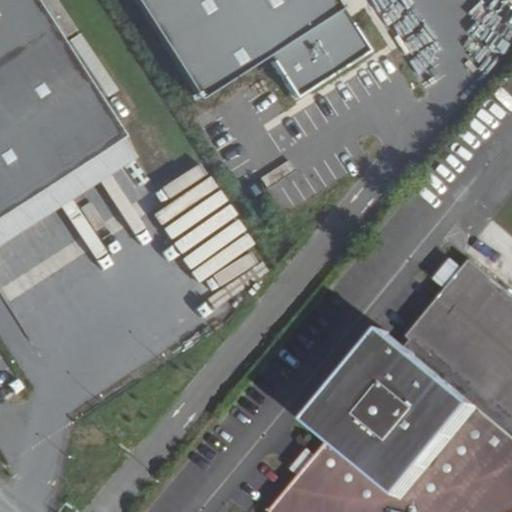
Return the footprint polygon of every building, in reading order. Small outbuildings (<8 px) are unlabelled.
[(0,0),(0,214),(78,164),(119,137),(30,0),(0,0)] [(372,49),(340,0),(140,0),(204,99),(272,55),(298,96),(372,49)] [(0,214),(0,238),(89,181),(130,155),(119,137),(78,164),(0,214)] [(509,275),(511,272),(511,256),(506,250),(495,260),(509,275)] [(317,424),(337,441),(323,458),(306,478),(279,511),(278,511),(511,511),(511,287),(478,259),(471,268),(453,289),(414,336),(420,341),(415,348),(393,330),(317,424)] [(460,259),(442,279),(453,289),(471,268),(460,259)] [(314,450),(297,471),(306,478),(323,458),(314,450)]
